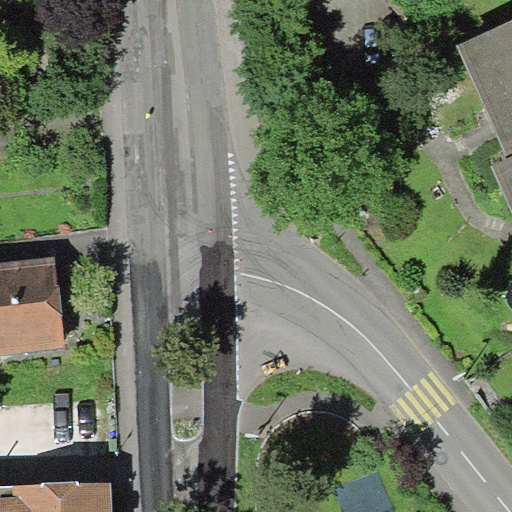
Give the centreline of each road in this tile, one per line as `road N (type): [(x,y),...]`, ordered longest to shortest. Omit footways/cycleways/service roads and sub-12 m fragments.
road 1 (tertiary): [(511,511),(339,314),(280,284),(185,275)]
road 2 (secondary): [(185,275),(160,0)]
road 3 (secondary): [(190,511),(185,275)]
